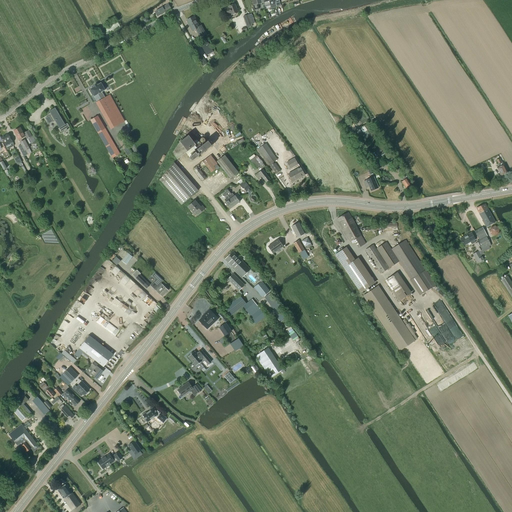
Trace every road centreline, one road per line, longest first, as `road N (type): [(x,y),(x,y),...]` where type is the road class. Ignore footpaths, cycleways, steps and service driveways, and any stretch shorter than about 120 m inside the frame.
road 1 (primary): [(16,511),(203,270),(248,226),(314,201),(400,207),(511,189)]
road 2 (tertiary): [(203,0),(66,69),(0,114)]
road 3 (track): [(395,304),(414,306),(437,294),(511,402)]
